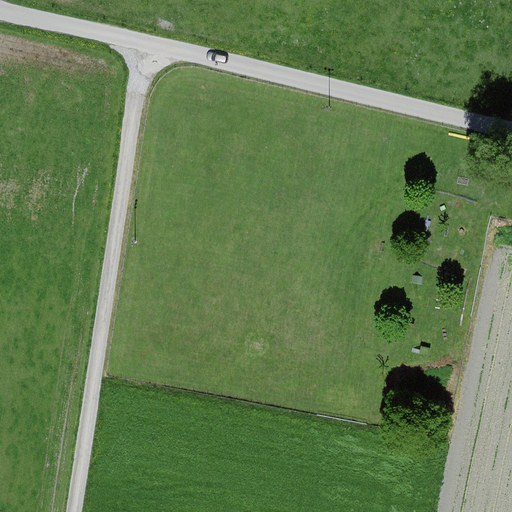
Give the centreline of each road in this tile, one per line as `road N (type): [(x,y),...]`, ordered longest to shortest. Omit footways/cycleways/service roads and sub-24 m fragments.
road 1 (unclassified): [(0,7),(511,128)]
road 2 (track): [(78,511),(137,113),(156,41)]
